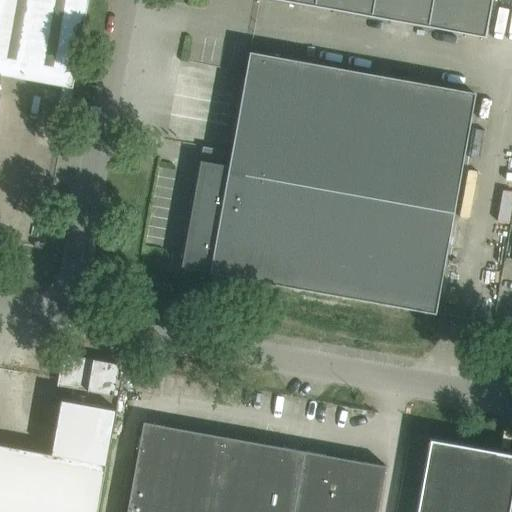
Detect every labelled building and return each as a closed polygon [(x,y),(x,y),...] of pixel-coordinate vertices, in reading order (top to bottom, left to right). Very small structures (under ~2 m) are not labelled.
[(0,0),(0,74),(72,88),(87,0),(0,0)] [(295,0),(486,34),(491,0),(295,0)] [(247,60),(245,71),(231,151),(228,170),(204,166),(186,262),(210,266),(209,272),(435,313),(473,101),(474,93),(249,53),(247,60)] [(116,395),(123,363),(67,351),(60,382),(116,395)] [(60,399),(50,453),(106,463),(114,420),(116,409),(115,409),(60,399)] [(209,511),(224,436),(143,421),(142,425),(126,511),(209,511)] [(293,511),(304,451),(224,436),(209,511),(293,511)] [(511,511),(511,453),(430,438),(416,511),(511,511)] [(0,511),(97,511),(106,463),(50,453),(0,443),(0,511)] [(305,451),(293,511),(376,511),(385,466),(385,465),(305,451)]
